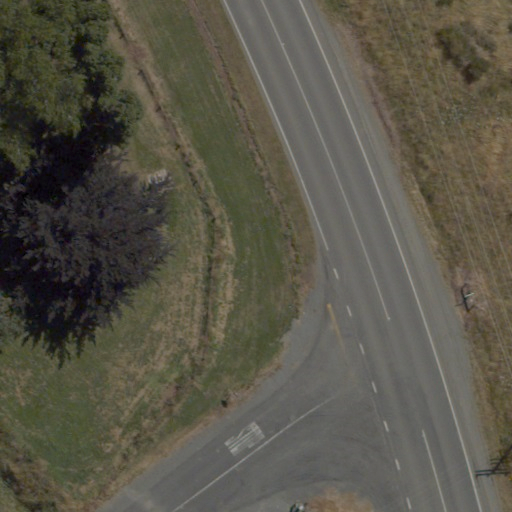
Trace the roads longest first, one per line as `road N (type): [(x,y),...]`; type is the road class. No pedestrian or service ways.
road 1 (secondary): [(263,0),(404,364)]
road 2 (unclassified): [(404,364),(354,379),(172,511)]
road 3 (secondary): [(404,364),(444,511)]
